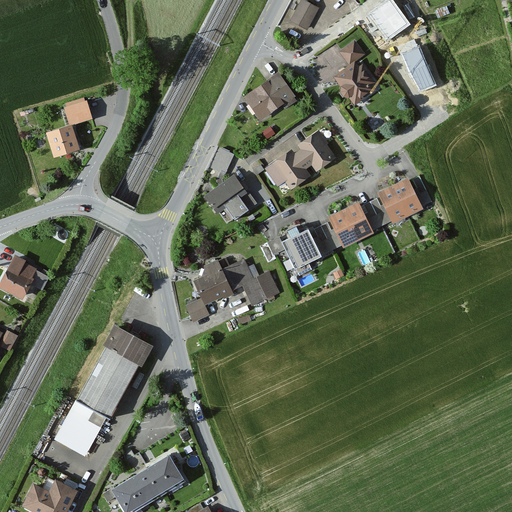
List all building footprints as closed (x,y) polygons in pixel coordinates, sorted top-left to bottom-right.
[(301,0),(292,20),(308,28),(319,4),(310,0),(301,0)] [(407,24),(389,0),(365,18),(374,31),(380,26),(388,38),(407,24)] [(333,70),(355,103),(380,87),(361,58),(367,54),(355,37),(339,48),(347,60),(333,70)] [(433,84),(418,48),(404,54),(410,72),(420,89),(433,84)] [(245,91),(263,115),(296,92),(279,67),(245,91)] [(67,124),(88,118),(84,103),(63,108),(67,124)] [(43,133),(50,158),(75,151),(68,126),(43,133)] [(317,171),(338,157),(318,127),(298,141),(301,146),(295,150),(292,146),(265,163),(278,183),(286,178),(292,187),(311,174),(307,168),(313,165),(317,171)] [(217,143),(210,162),(220,166),(227,147),(217,143)] [(219,209),(249,188),(234,167),(204,188),(219,209)] [(379,187),(394,219),(424,204),(409,172),(379,187)] [(330,210),(346,242),(375,228),(360,196),(330,210)] [(280,234),(295,266),(325,252),(310,220),(280,234)] [(49,240),(58,245),(65,230),(55,226),(49,240)] [(25,254),(36,260),(43,248),(31,242),(25,254)] [(194,275),(204,295),(186,303),(195,321),(211,313),(206,303),(244,285),(254,305),(280,292),(269,268),(259,273),(253,262),(248,265),(244,255),(224,265),(218,253),(202,261),(206,269),(194,275)] [(22,296),(36,269),(17,259),(3,286),(22,296)] [(111,418),(150,345),(111,323),(74,396),(111,418)] [(5,329),(0,343),(0,345),(12,350),(18,333),(5,329)] [(104,417),(72,399),(51,439),(83,456),(104,417)] [(186,473),(171,449),(113,484),(128,508),(186,473)] [(36,511),(66,511),(79,486),(56,475),(51,487),(34,478),(22,503),(38,511),(36,511)] [(191,511),(214,511),(209,502),(191,511)]
